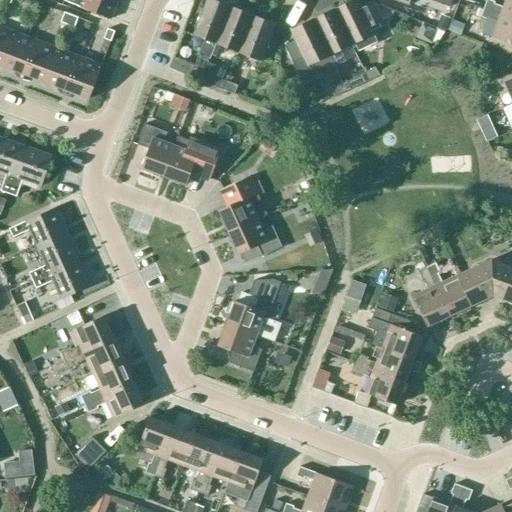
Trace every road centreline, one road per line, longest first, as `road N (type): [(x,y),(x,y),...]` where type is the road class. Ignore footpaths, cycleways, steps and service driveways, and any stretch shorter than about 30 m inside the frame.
road 1 (residential): [(172,372),(211,272),(187,219),(87,182)]
road 2 (residential): [(399,469),(178,385),(172,372)]
road 3 (residential): [(172,372),(87,182)]
road 4 (residential): [(156,0),(103,139)]
road 5 (residential): [(399,469),(427,455),(475,471),(511,454)]
